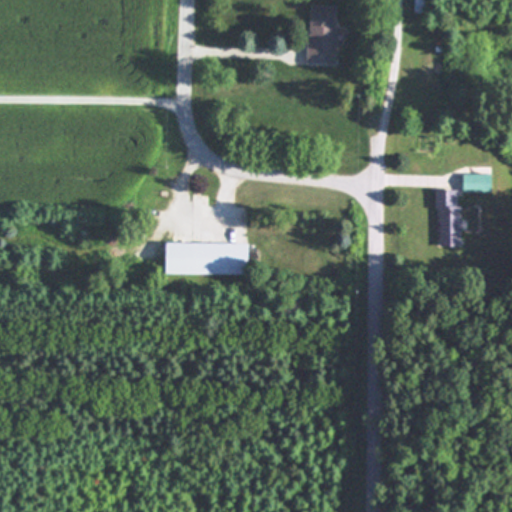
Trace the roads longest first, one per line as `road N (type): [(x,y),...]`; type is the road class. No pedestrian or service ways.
road 1 (residential): [(190,0),(188,121),(200,144),(242,169),(378,188)]
road 2 (residential): [(374,511),(378,188)]
